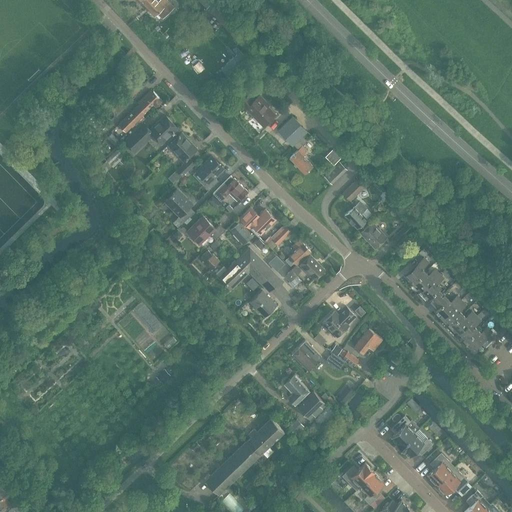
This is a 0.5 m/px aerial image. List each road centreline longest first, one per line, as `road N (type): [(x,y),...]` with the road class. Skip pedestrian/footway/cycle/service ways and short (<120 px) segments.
road 1 (unclassified): [(355,264),(97,0)]
road 2 (residential): [(97,511),(355,264)]
road 3 (secondary): [(311,0),(511,189)]
road 4 (residential): [(511,409),(401,294),(355,264)]
road 5 (residential): [(363,431),(391,403),(419,350),(355,264)]
